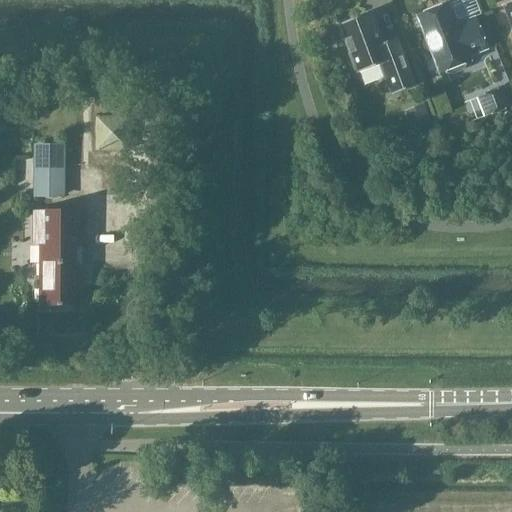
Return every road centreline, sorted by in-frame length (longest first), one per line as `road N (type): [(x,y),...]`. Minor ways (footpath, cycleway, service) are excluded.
road 1 (primary): [(430,404),(417,396),(0,395)]
road 2 (primary): [(0,420),(416,412),(430,404)]
